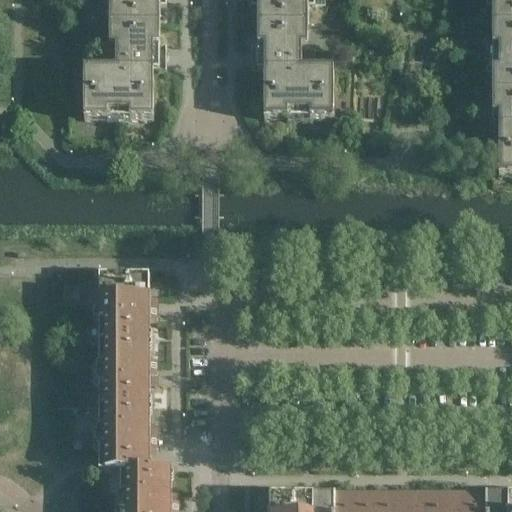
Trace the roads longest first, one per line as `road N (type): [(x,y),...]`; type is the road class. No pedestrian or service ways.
road 1 (residential): [(223,424),(511,422)]
road 2 (residential): [(223,424),(225,296)]
